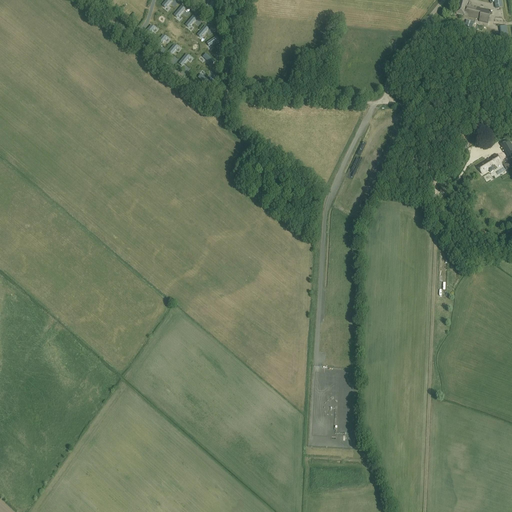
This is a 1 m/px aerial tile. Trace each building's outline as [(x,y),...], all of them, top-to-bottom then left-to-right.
[(492,11),(483,9),(482,10),(479,9),(479,8),(467,5),(468,1),(462,0),(459,0),(456,13),(480,20),(480,22),(488,24),(492,11)] [(501,0),(494,0),(496,9),(503,8),(501,0)] [(183,2),(177,7),(181,11),(186,6),(183,2)] [(194,21),(197,26),(203,21),(200,17),(194,21)] [(466,20),(463,32),(474,35),(475,29),(472,28),(474,22),(466,20)] [(497,31),(499,37),(502,37),(503,40),(510,38),(507,26),(500,27),(501,30),(497,31)] [(482,174),(502,162),(498,154),(477,167),(482,174)] [(506,167),(497,170),(499,176),(509,172),(506,167)]
